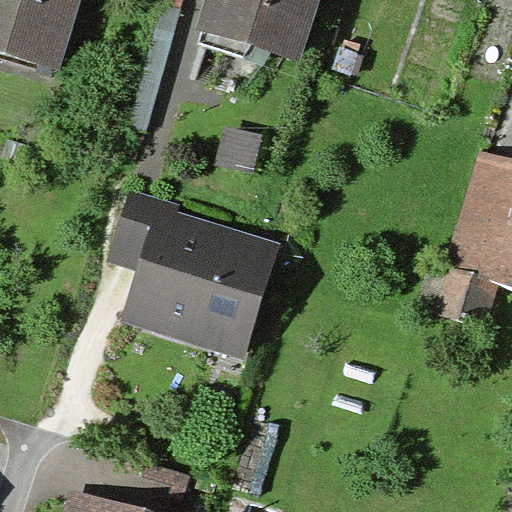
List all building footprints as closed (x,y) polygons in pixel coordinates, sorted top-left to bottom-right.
[(73,0),(0,0),(0,50),(56,66),(73,0)] [(316,0),(213,0),(205,28),(299,57),(316,0)] [(225,126),(215,166),(252,175),(262,135),(225,126)] [(511,175),(485,168),(458,269),(474,273),(511,282),(511,175)] [(243,352),(275,247),(132,203),(116,253),(147,262),(130,317),(243,352)] [(427,260),(414,310),(461,323),(474,273),(458,269),(427,260)] [(355,304),(346,329),(373,338),(382,314),(355,304)] [(114,511),(73,499),(68,511),(114,511)]
